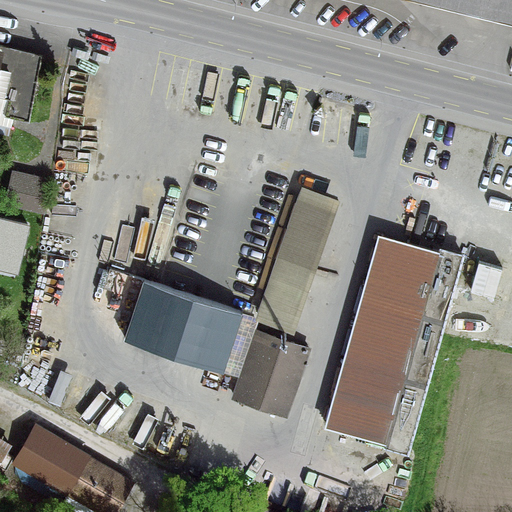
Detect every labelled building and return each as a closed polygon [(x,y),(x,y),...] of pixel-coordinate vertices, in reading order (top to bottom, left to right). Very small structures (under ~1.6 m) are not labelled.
[(497,0),(441,0),(494,13),(497,0)] [(272,8),(250,7),(250,14),(272,16),(272,8)] [(0,46),(0,124),(5,125),(7,116),(23,120),(39,56),(0,46)] [(39,212),(46,183),(10,174),(3,203),(39,212)] [(260,316),(289,326),(326,219),(297,209),(260,316)] [(383,442),(437,250),(379,233),(325,426),(383,442)] [(240,317),(145,286),(128,340),(222,370),(240,317)] [(283,414),(306,348),(255,330),(232,397),(283,414)] [(100,511),(111,511),(129,482),(33,426),(13,460),(100,511)]
